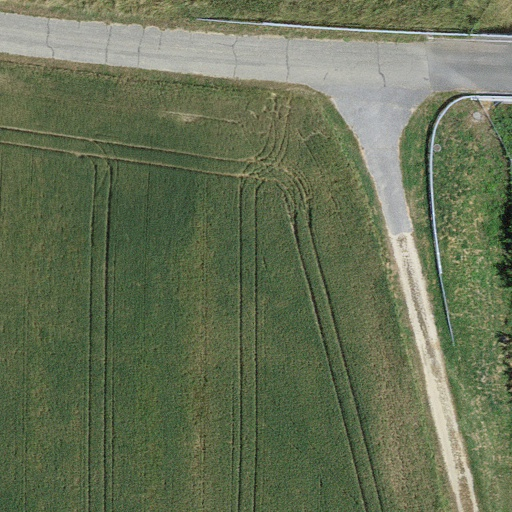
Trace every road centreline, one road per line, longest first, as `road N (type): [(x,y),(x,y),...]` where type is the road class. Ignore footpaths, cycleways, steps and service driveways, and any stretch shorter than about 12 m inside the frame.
road 1 (track): [(511,66),(357,62),(0,29)]
road 2 (track): [(357,62),(469,511)]
